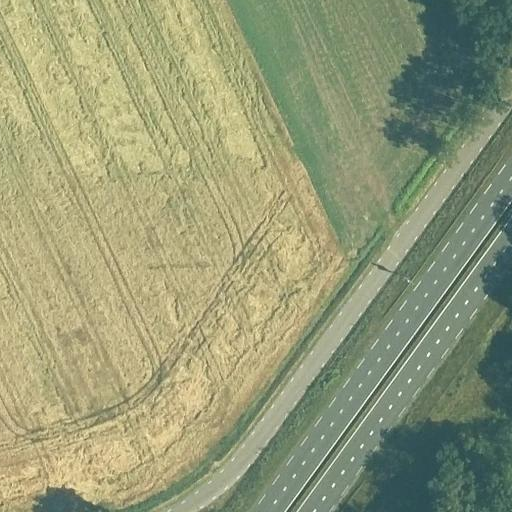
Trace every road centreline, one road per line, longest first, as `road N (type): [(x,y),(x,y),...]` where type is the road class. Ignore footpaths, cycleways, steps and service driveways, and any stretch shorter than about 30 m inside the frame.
road 1 (unclassified): [(511,93),(236,469),(179,511)]
road 2 (trunk): [(511,189),(277,511)]
road 3 (trunk): [(306,511),(511,229)]
